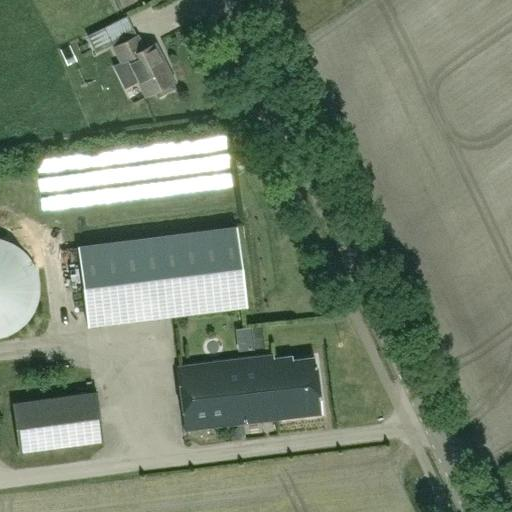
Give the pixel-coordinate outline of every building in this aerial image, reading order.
[(136,35),(113,47),(120,61),(126,58),(145,95),(155,90),(158,96),(174,87),(171,82),(174,81),(154,43),(143,48),(136,35)] [(11,202),(0,202),(0,219),(12,219),(11,202)] [(83,319),(246,307),(239,227),(77,240),(83,319)] [(0,338),(4,338),(15,332),(25,324),(33,313),(37,301),(39,288),(37,275),(31,263),(23,253),(12,245),(0,240),(0,338)] [(272,354),(176,365),(184,429),(321,413),(314,356),(292,359),(291,356),(273,358),(272,354)] [(95,391),(11,403),(18,452),(102,441),(95,391)]
